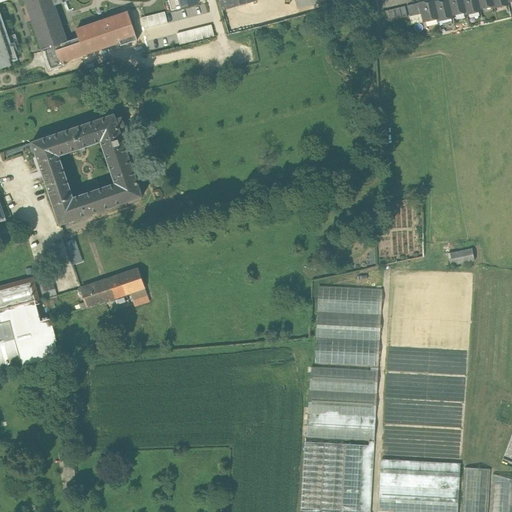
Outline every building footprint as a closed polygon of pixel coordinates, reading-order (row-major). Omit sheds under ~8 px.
[(25,0),(43,51),(51,48),(68,42),(67,41),(55,5),(63,2),(62,0),(25,0)] [(168,0),(172,10),(199,2),(198,0),(168,0)] [(257,0),(219,0),(223,10),(257,0)] [(295,0),(298,9),(329,0),(295,0)] [(434,0),(427,0),(420,2),(425,21),(439,18),(435,1),(434,0)] [(438,0),(435,1),(439,18),(439,20),(454,17),(453,15),(449,0),(438,0)] [(449,0),(453,15),(466,12),(463,0),(449,0)] [(463,0),(466,12),(467,14),(481,11),(481,8),(480,8),(478,0),(463,0)] [(478,0),(480,8),(481,8),(494,5),(492,0),(478,0)] [(412,4),(415,15),(420,13),(418,3),(412,4)] [(407,5),(410,16),(415,15),(412,4),(407,5)] [(405,6),(399,7),(402,18),(408,17),(405,6)] [(399,7),(394,8),(396,19),(402,18),(399,7)] [(394,8),(388,10),(391,21),(396,19),(394,8)] [(0,68),(12,65),(11,62),(18,60),(13,46),(12,46),(0,10),(0,68)] [(388,10),(383,11),(385,22),(391,21),(388,10)] [(165,11),(140,16),(142,27),(167,22),(165,11)] [(128,12),(76,30),(79,37),(76,38),(67,41),(68,42),(51,48),(54,57),(58,56),(60,63),(120,42),(121,46),(138,40),(131,20),(128,12)] [(422,21),(420,13),(415,15),(410,16),(411,24),(422,21)] [(177,32),(180,43),(214,34),(211,23),(177,32)] [(142,196),(139,186),(142,185),(138,175),(135,176),(124,144),(128,143),(124,133),(127,132),(121,117),(116,119),(114,114),(31,142),(60,224),(68,222),(69,224),(79,221),(79,218),(119,204),(120,207),(127,205),(126,202),(129,201),(130,203),(139,200),(139,197),(142,196)] [(65,240),(72,264),(82,261),(75,237),(65,240)] [(472,248),(448,253),(451,265),(475,260),(472,248)] [(86,303),(80,306),(81,309),(145,287),(138,268),(79,289),(80,293),(82,293),(86,303)] [(0,286),(0,312),(39,302),(33,278),(0,286)] [(52,278),(41,281),(42,287),(54,284),(52,278)] [(370,511),(382,289),(319,286),(315,362),(371,366),(371,369),(311,366),(306,437),(369,440),(369,445),(304,441),(300,511),(370,511)] [(55,289),(44,292),(45,297),(57,294),(55,289)] [(0,363),(20,358),(20,357),(13,330),(11,323),(10,320),(0,323),(0,363)] [(21,320),(11,323),(13,330),(23,327),(21,320)] [(50,320),(41,322),(47,343),(55,341),(56,341),(50,320)] [(41,322),(31,325),(37,347),(47,344),(47,343),(41,322)] [(31,325),(23,328),(23,327),(13,330),(20,357),(20,358),(0,363),(0,373),(59,358),(55,341),(47,343),(47,344),(37,347),(31,325)] [(457,511),(460,463),(381,459),(378,511),(393,511),(457,511)] [(488,511),(491,469),(465,467),(462,511),(488,511)] [(511,511),(511,478),(493,474),(490,511),(511,511)]
